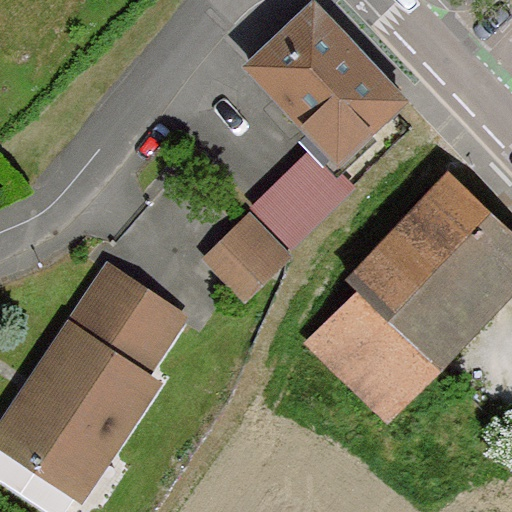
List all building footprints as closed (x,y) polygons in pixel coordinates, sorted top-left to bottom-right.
[(255,61),(341,152),(388,108),(388,88),(322,19),(301,18),(255,61)] [(270,218),(292,241),(332,202),(311,180),(270,218)] [(361,280),(372,291),(436,353),(511,273),(511,232),(455,181),(361,280)] [(292,249),(257,213),(241,229),(276,265),(292,249)] [(276,265),(241,229),(218,251),(253,287),(276,265)] [(176,310),(109,265),(68,325),(76,330),(30,397),(22,391),(0,423),(0,474),(53,511),(54,511),(148,376),(136,368),(176,310)] [(372,291),(314,342),(390,414),(447,363),(436,353),(372,291)]
